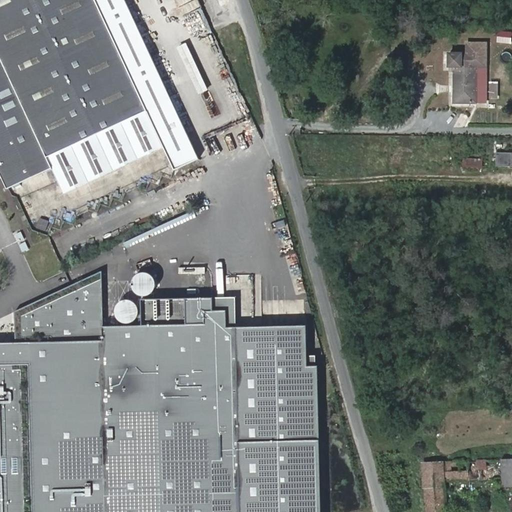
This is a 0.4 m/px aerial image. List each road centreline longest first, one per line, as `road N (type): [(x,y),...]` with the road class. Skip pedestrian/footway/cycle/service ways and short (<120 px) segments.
road 1 (unclassified): [(384,511),(240,0)]
road 2 (unknown): [(297,193),(496,180)]
road 3 (unknown): [(277,119),(403,129),(417,120),(421,88)]
